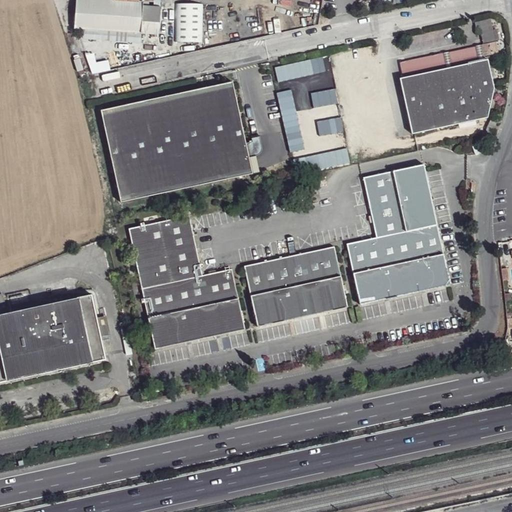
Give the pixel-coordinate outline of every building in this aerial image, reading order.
[(139,1),(139,0),(76,0),(74,28),(141,33),(142,21),(159,22),(160,7),(149,6),(143,6),(143,2),(139,1)] [(201,2),(174,2),(175,41),(201,40),(201,2)] [(495,42),(399,63),(403,78),(484,60),(483,56),(497,53),(495,42)] [(316,58),(274,68),(277,82),(319,73),(316,58)] [(399,79),(412,134),(487,118),(494,88),(488,59),(484,60),(403,78),(399,79)] [(101,111),(121,202),(252,174),(249,157),(246,143),(232,82),(101,111)] [(252,142),(246,143),(249,157),(256,156),(258,155),(261,153),(262,151),(262,148),(261,144),(260,137),(251,138),(252,142)] [(346,150),(305,160),(308,174),(350,164),(346,150)] [(256,156),(249,157),(252,174),(259,172),(256,156)] [(363,178),(377,238),(347,244),(360,305),(450,285),(424,165),(363,178)] [(129,229),(154,350),(245,330),(231,269),(202,276),(202,273),(189,216),(129,229)] [(244,267),(257,327),(347,307),(334,247),(244,267)] [(0,383),(1,383),(93,363),(79,298),(0,315),(0,383)]
